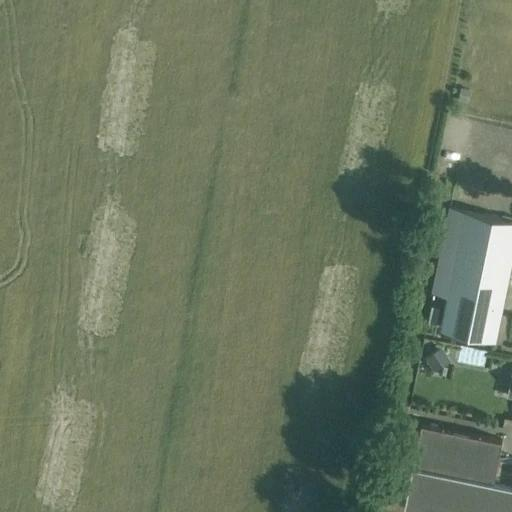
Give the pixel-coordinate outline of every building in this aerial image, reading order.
[(461,89),(459,101),(467,102),(468,91),(461,89)] [(449,209),(432,293),(433,293),(448,296),(441,328),(477,335),(496,339),(511,262),(511,220),(501,218),(465,211),(465,212),(453,210),(449,209)] [(440,307),(432,305),(429,323),(437,325),(440,307)] [(444,345),(429,355),(438,368),(452,358),(444,345)] [(422,422),(405,504),(445,511),(511,511),(511,460),(499,457),(502,439),(422,422)]
